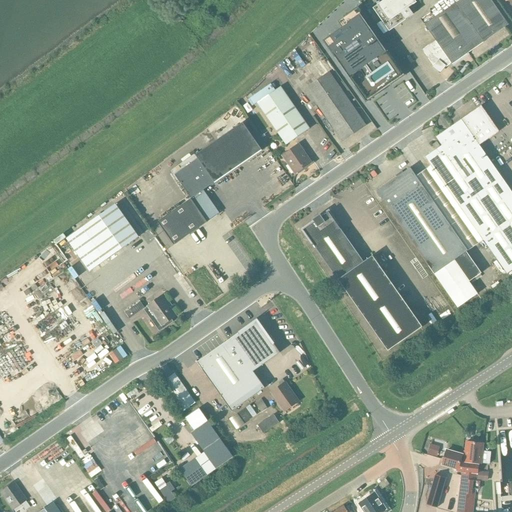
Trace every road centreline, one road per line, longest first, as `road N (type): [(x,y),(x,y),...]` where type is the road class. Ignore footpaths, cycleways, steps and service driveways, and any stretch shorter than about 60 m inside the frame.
road 1 (unclassified): [(287,273),(269,242),(268,226),(280,212),(511,53)]
road 2 (unclassified): [(0,464),(287,273)]
road 3 (unclassified): [(392,435),(287,273)]
road 4 (secondary): [(392,435),(511,358)]
road 5 (secondary): [(392,435),(274,511)]
